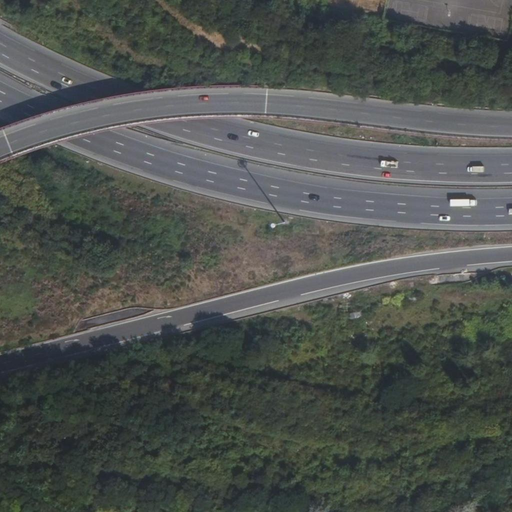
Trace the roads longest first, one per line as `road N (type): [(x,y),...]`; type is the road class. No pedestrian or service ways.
road 1 (motorway): [(511,168),(419,167),(264,147),(159,117),(0,46)]
road 2 (motorway): [(0,96),(145,158),(259,188),(341,203),(511,211)]
road 3 (motorway): [(0,364),(370,271),(511,254)]
road 4 (motorway): [(511,126),(207,102),(112,113),(0,146)]
